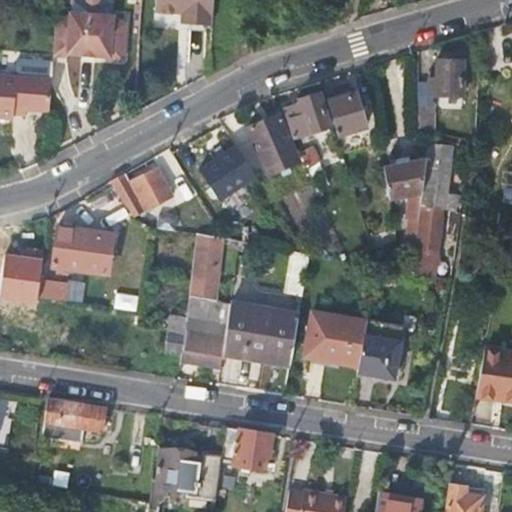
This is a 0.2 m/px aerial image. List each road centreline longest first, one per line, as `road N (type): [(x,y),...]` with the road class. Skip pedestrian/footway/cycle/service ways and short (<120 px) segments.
road 1 (residential): [(511,2),(240,89),(99,169),(0,205)]
road 2 (residential): [(0,373),(511,452)]
